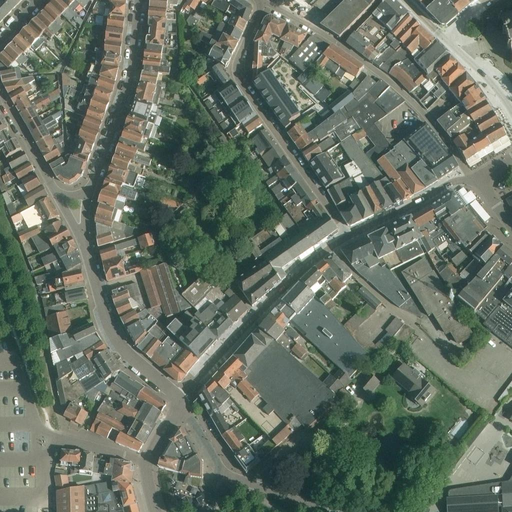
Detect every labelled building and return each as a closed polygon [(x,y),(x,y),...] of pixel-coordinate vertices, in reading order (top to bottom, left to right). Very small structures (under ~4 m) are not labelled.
[(18,0),(1,0),(1,1),(12,11),(20,2),(18,0)] [(54,0),(51,4),(62,16),(69,23),(73,19),(81,26),(84,22),(77,15),(74,13),(60,0),(54,0)] [(81,6),(74,0),(60,0),(74,13),(81,6)] [(91,2),(88,0),(74,0),(81,6),(84,9),(90,2),(91,2)] [(150,0),(150,9),(151,9),(167,11),(170,11),(171,6),(177,7),(177,5),(180,6),(183,1),(178,1),(170,0),(150,0)] [(188,0),(183,9),(189,12),(190,9),(195,12),(202,0),(203,1),(202,3),(209,6),(213,0),(188,0)] [(233,8),(237,0),(215,0),(211,8),(226,15),(230,6),(233,8)] [(239,0),(237,0),(233,8),(241,13),(238,20),(247,24),(253,11),(251,7),(239,0)] [(285,0),(280,5),(300,16),(315,0),(285,0)] [(315,0),(300,16),(303,17),(319,0),(343,0),(345,2),(348,0),(351,4),(354,0),(315,0)] [(378,0),(354,0),(351,4),(348,0),(345,2),(343,0),(319,0),(303,17),(320,27),(340,39),(378,0)] [(375,51),(391,33),(408,15),(392,0),(388,0),(373,16),(357,32),(354,33),(346,44),(363,57),(368,61),(376,51),(375,51)] [(428,0),(422,6),(427,12),(440,0),(428,0)] [(440,0),(427,12),(441,27),(446,27),(458,16),(459,16),(458,16),(448,2),(449,0),(440,0)] [(470,6),(465,0),(449,0),(448,2),(458,16),(470,6)] [(12,11),(1,1),(0,1),(0,16),(3,20),(12,11)] [(62,16),(51,4),(44,12),(60,27),(63,24),(58,19),(62,16)] [(127,6),(105,4),(105,10),(111,11),(110,17),(109,17),(125,19),(127,6)] [(150,9),(149,19),(151,19),(167,21),(176,22),(176,16),(167,15),(167,11),(151,9),(150,9)] [(511,10),(511,11),(511,12),(511,14),(503,17),(502,14),(500,15),(500,18),(498,19),(498,21),(501,20),(505,32),(502,33),(503,36),(506,35),(509,47),(507,48),(507,50),(510,50),(511,55),(511,61),(511,62),(511,64),(511,10)] [(44,12),(37,19),(55,36),(62,29),(60,27),(44,12)] [(190,15),(186,22),(188,25),(194,28),(199,21),(190,15)] [(391,33),(375,51),(376,51),(368,61),(373,64),(415,22),(409,16),(408,15),(391,33)] [(125,19),(109,17),(103,17),(102,29),(107,29),(123,31),(125,19)] [(238,20),(232,17),(231,20),(225,17),(223,21),(220,20),(219,22),(222,23),(226,26),(243,34),(247,24),(238,20)] [(265,22),(255,44),(263,44),(275,53),(278,46),(269,42),(271,37),(273,36),(281,39),(287,25),(273,18),(265,22)] [(55,36),(37,19),(28,28),(40,38),(44,34),(51,41),(55,36)] [(151,19),(149,19),(147,32),(168,35),(168,32),(166,32),(167,21),(151,19)] [(415,22),(373,64),(379,69),(402,47),(420,28),(415,22)] [(209,35),(207,37),(214,41),(213,42),(234,53),(239,42),(243,34),(226,26),(222,23),(215,38),(209,35)] [(287,25),(281,39),(280,41),(285,43),(280,54),(283,56),(286,51),(296,29),(287,25)] [(40,38),(28,28),(28,27),(20,37),(32,48),(36,52),(44,43),(40,38)] [(433,40),(420,28),(402,47),(379,69),(389,75),(395,67),(410,59),(419,49),(421,50),(433,40)] [(106,38),(106,43),(122,45),(123,31),(107,29),(106,38)] [(286,51),(283,56),(288,58),(293,47),(298,49),(303,41),(304,42),(307,35),(296,29),(286,51)] [(201,31),(198,39),(210,45),(207,50),(206,51),(204,54),(204,56),(209,59),(214,62),(220,66),(224,72),(226,72),(225,71),(225,69),(226,69),(227,68),(232,57),(234,53),(213,42),(214,41),(207,37),(209,35),(201,31)] [(168,35),(147,32),(146,46),(164,48),(165,37),(168,37),(168,35)] [(32,48),(20,37),(13,44),(24,55),(32,48)] [(316,65),(332,47),(332,46),(330,48),(312,37),(289,61),(303,73),(306,70),(312,63),(313,63),(316,65)] [(395,67),(389,75),(397,80),(410,94),(418,88),(412,81),(422,72),(428,78),(433,72),(434,73),(450,56),(436,41),(435,42),(433,40),(421,50),(419,49),(410,59),(395,67)] [(122,45),(106,43),(105,52),(101,51),(95,50),(95,53),(103,54),(121,57),(122,45)] [(13,44),(4,52),(16,63),(20,67),(22,65),(23,67),(29,60),(24,55),(13,44)] [(253,74),(252,83),(261,77),(262,66),(262,58),(272,59),(277,55),(275,53),(263,44),(255,44),(253,65),(253,74)] [(145,52),(144,60),(161,62),(162,62),(164,48),(146,46),(145,52)] [(347,57),(332,47),(316,65),(313,63),(312,63),(322,72),(324,68),(335,75),(340,68),(347,57)] [(16,63),(4,52),(0,56),(0,61),(1,63),(8,69),(9,72),(16,71),(12,67),(16,63)] [(97,59),(96,67),(118,70),(121,57),(103,54),(102,60),(97,59)] [(451,56),(450,56),(434,73),(433,72),(428,78),(422,72),(412,81),(418,88),(421,85),(428,93),(435,87),(458,66),(450,57),(451,56)] [(363,68),(347,57),(340,68),(335,75),(341,80),(346,72),(356,79),(363,68)] [(143,68),(142,72),(163,75),(170,76),(170,70),(167,69),(167,63),(161,62),(144,60),(143,68)] [(220,66),(214,62),(208,66),(211,71),(223,88),(232,82),(226,72),(224,72),(220,66)] [(8,69),(1,63),(0,64),(0,72),(0,73),(2,84),(21,80),(20,70),(16,71),(9,72),(8,69)] [(458,66),(435,87),(439,91),(433,96),(438,100),(449,91),(448,90),(466,75),(458,66)] [(93,75),(101,78),(115,83),(119,70),(118,70),(96,67),(93,75)] [(306,70),(303,73),(304,73),(297,80),(302,84),(311,75),(310,74),(307,71),(306,70)] [(163,75),(142,72),(142,73),(140,84),(162,89),(165,90),(166,85),(161,84),(163,75)] [(261,77),(252,83),(253,84),(259,93),(275,81),(268,72),(261,77)] [(448,90),(449,91),(460,104),(461,105),(450,112),(437,123),(446,134),(461,121),(460,119),(464,115),(473,109),(486,102),(476,86),(466,74),(466,75),(448,90)] [(40,78),(42,86),(53,83),(51,75),(40,78)] [(91,81),(89,85),(113,94),(115,83),(101,78),(93,75),(91,81)] [(204,77),(196,83),(200,87),(207,81),(204,77)] [(21,80),(2,84),(10,96),(9,96),(15,106),(28,99),(25,94),(32,90),(29,85),(35,82),(33,78),(21,80)] [(315,96),(323,87),(314,78),(306,87),(315,96)] [(349,92),(329,109),(334,115),(345,107),(354,99),(358,103),(367,95),(375,85),(367,78),(352,96),(349,92)] [(345,107),(353,118),(362,131),(366,136),(383,158),(413,196),(426,190),(405,163),(393,149),(390,145),(389,144),(386,140),(381,134),(374,124),(387,115),(385,113),(381,109),(375,103),(390,88),(381,80),(375,85),(367,95),(358,103),(354,99),(345,107)] [(275,81),(259,93),(265,101),(281,90),(275,81)] [(223,88),(214,95),(220,103),(238,90),(232,82),(223,88)] [(140,84),(136,101),(152,105),(154,106),(157,107),(159,98),(162,89),(140,84)] [(113,94),(89,85),(85,95),(109,104),(113,94)] [(390,88),(375,103),(381,109),(397,95),(390,88)] [(59,90),(49,95),(51,98),(59,93),(59,90)] [(238,90),(220,103),(225,111),(243,98),(238,90)] [(281,90),(265,101),(271,110),(288,99),(281,90)] [(331,94),(327,90),(318,99),(322,103),(331,94)] [(44,102),(20,115),(26,125),(39,118),(36,113),(52,104),(51,103),(60,99),(59,93),(51,98),(44,102)] [(85,96),(82,106),(105,114),(109,104),(85,95),(85,96)] [(405,102),(397,95),(381,109),(385,113),(387,115),(391,112),(405,102)] [(28,99),(15,106),(20,115),(44,102),(42,99),(31,104),(28,98),(28,99)] [(249,106),(243,98),(225,111),(230,118),(249,106)] [(294,107),(288,99),(271,110),(278,119),(294,107)] [(135,101),(129,118),(158,128),(165,109),(157,107),(154,106),(152,105),(136,101),(135,101)] [(214,107),(209,101),(205,104),(209,110),(214,107)] [(461,121),(446,134),(451,140),(467,129),(474,124),(474,125),(493,113),(486,102),(473,109),(464,115),(460,119),(461,121)] [(105,114),(82,106),(79,105),(77,110),(88,114),(86,119),(101,124),(105,114)] [(255,115),(249,106),(230,118),(237,129),(242,125),(246,122),(246,121),(255,115)] [(300,116),(294,107),(278,119),(286,130),(291,127),(289,124),(300,116)] [(312,132),(306,136),(302,139),(302,140),(295,144),(301,152),(319,140),(320,142),(334,133),(340,143),(360,130),(353,118),(345,107),(334,115),(324,123),(316,130),(312,132)] [(215,109),(210,112),(214,118),(219,115),(215,109)] [(334,115),(329,109),(319,117),(324,123),(334,115)] [(39,118),(26,125),(31,135),(44,127),(61,117),(61,111),(42,122),(39,118)] [(500,125),(493,113),(474,125),(481,136),(477,139),(478,139),(482,137),(500,125)] [(0,153),(2,152),(6,159),(22,151),(20,148),(20,147),(18,144),(16,140),(14,141),(15,141),(12,143),(12,142),(10,139),(11,139),(10,138),(8,135),(8,134),(7,134),(7,132),(9,131),(8,129),(8,128),(6,125),(5,124),(2,126),(0,122),(0,117),(1,117),(1,116),(0,114),(0,153)] [(223,121),(219,115),(214,118),(219,124),(223,121)] [(246,122),(242,125),(249,135),(263,126),(255,115),(246,121),(246,122)] [(158,128),(129,118),(124,131),(125,132),(149,141),(149,140),(150,141),(153,142),(158,128)] [(101,124),(86,119),(86,120),(84,125),(81,124),(80,128),(83,129),(98,134),(101,124)] [(302,139),(306,136),(303,131),(312,125),(306,119),(294,127),(295,129),(288,134),(295,144),(302,140),(302,139)] [(44,127),(31,135),(37,145),(50,137),(47,131),(58,125),(55,120),(44,127)] [(229,129),(225,122),(220,126),(224,132),(229,129)] [(403,142),(409,149),(426,167),(438,182),(440,181),(459,167),(448,152),(426,124),(403,142)] [(506,137),(500,125),(482,137),(490,148),(491,147),(506,137)] [(478,139),(477,139),(471,128),(464,133),(471,143),(469,144),(477,156),(490,148),(482,137),(478,139)] [(98,134),(83,129),(80,136),(76,135),(75,137),(80,139),(95,145),(98,134)] [(239,135),(235,130),(229,135),(232,139),(239,135)] [(256,137),(252,140),(253,142),(258,149),(256,151),(260,155),(265,151),(267,154),(277,146),(265,131),(257,137),(256,137)] [(362,131),(351,137),(355,143),(366,136),(362,131)] [(149,141),(125,132),(120,145),(138,151),(144,154),(149,141)] [(50,137),(37,145),(42,154),(60,145),(64,143),(63,136),(55,140),(52,141),(50,137)] [(383,158),(366,136),(355,143),(374,167),(376,169),(382,177),(386,174),(377,163),(383,158)] [(469,144),(464,136),(453,144),(466,163),(477,156),(469,144)] [(355,143),(351,137),(340,144),(350,160),(351,160),(353,163),(359,169),(360,173),(383,212),(393,207),(383,190),(379,183),(384,179),(382,177),(376,169),(374,167),(355,143)] [(327,152),(336,147),(330,138),(317,147),(315,145),(302,154),(309,164),(323,156),(322,155),(327,152)] [(80,139),(73,158),(87,164),(95,145),(80,139)] [(403,142),(393,149),(405,163),(426,190),(438,182),(426,167),(409,149),(403,142)] [(65,154),(60,145),(42,154),(47,164),(61,157),(65,154)] [(120,145),(116,156),(131,162),(149,168),(152,161),(136,156),(138,151),(120,145)] [(265,151),(260,155),(262,158),(270,169),(271,169),(278,164),(285,158),(277,147),(277,146),(267,154),(265,151)] [(315,173),(333,161),(327,152),(322,155),(323,156),(309,164),(315,173)] [(6,176),(29,163),(28,162),(29,162),(23,153),(8,161),(11,167),(4,171),(6,176)] [(65,158),(62,160),(65,167),(67,166),(69,168),(84,174),(87,164),(73,158),(69,156),(65,158)] [(131,162),(116,156),(115,156),(112,166),(130,173),(138,176),(142,177),(144,171),(130,166),(131,162)] [(164,166),(166,159),(155,157),(154,163),(164,166)] [(277,176),(291,166),(285,158),(278,164),(271,169),(270,169),(267,171),(270,175),(274,172),(277,176)] [(413,196),(383,158),(377,163),(386,174),(382,177),(384,179),(386,178),(391,185),(403,202),(413,196)] [(65,167),(62,160),(50,167),(53,174),(65,167)] [(320,181),(338,169),(333,161),(315,173),(320,181)] [(3,178),(0,179),(0,189),(1,193),(8,190),(6,185),(17,178),(19,181),(35,173),(29,163),(6,176),(3,178)] [(359,169),(353,163),(344,167),(351,178),(353,177),(374,216),(383,212),(360,173),(359,169)] [(65,167),(53,174),(56,180),(58,179),(63,183),(70,186),(77,182),(80,177),(82,177),(84,174),(69,168),(67,166),(65,167)] [(134,189),(138,176),(130,173),(112,166),(108,175),(107,180),(123,185),(125,186),(127,186),(134,189)] [(282,184),(296,173),(291,166),(277,176),(266,184),(269,188),(280,180),(282,184)] [(326,189),(345,178),(338,169),(320,181),(326,189)] [(302,181),(296,173),(282,184),(272,191),(276,197),(286,189),(288,192),(293,188),(302,181)] [(28,195),(43,187),(35,175),(20,183),(16,185),(17,188),(22,185),(28,195)] [(353,177),(351,178),(328,192),(335,207),(347,225),(348,226),(348,227),(350,227),(351,228),(374,216),(353,177)] [(386,178),(384,179),(379,183),(383,190),(393,207),(403,202),(391,185),(386,178)] [(123,185),(107,180),(103,191),(119,197),(135,203),(139,204),(142,196),(122,189),(123,185)] [(310,192),(302,181),(293,188),(301,198),(310,192)] [(190,184),(187,193),(194,196),(202,188),(190,184)] [(43,187),(28,195),(23,198),(29,208),(48,197),(43,187)] [(306,209),(301,202),(296,196),(297,196),(293,190),(279,201),(288,214),(313,249),(328,238),(322,232),(320,233),(315,227),(313,228),(301,212),(306,209)] [(119,197),(103,191),(98,204),(101,205),(118,211),(122,212),(125,205),(117,202),(119,197)] [(7,192),(2,195),(7,207),(11,205),(12,204),(8,193),(7,192)] [(303,201),(301,202),(306,209),(317,201),(310,192),(301,198),(303,201)] [(453,193),(430,207),(437,219),(434,220),(439,230),(444,227),(443,225),(465,210),(465,209),(453,193)] [(18,235),(48,222),(60,218),(49,199),(11,219),(14,225),(18,235)] [(177,204),(162,199),(160,204),(176,208),(177,204)] [(486,222),(493,216),(478,199),(471,205),(486,222)] [(317,201),(306,209),(301,212),(313,228),(315,227),(320,233),(322,232),(328,238),(332,236),(334,237),(338,234),(338,231),(328,217),(317,201)] [(17,214),(12,204),(11,205),(7,207),(11,217),(17,214)] [(96,216),(96,225),(134,237),(134,236),(132,236),(134,229),(126,226),(114,222),(118,211),(101,205),(97,217),(96,216)] [(437,219),(430,207),(412,218),(411,218),(420,235),(426,231),(429,236),(439,230),(434,220),(437,219)] [(440,255),(448,248),(456,257),(484,231),(465,210),(443,225),(444,227),(439,230),(429,236),(429,237),(426,239),(434,251),(436,250),(440,255)] [(313,249),(288,214),(278,221),(292,241),(284,246),(295,261),(313,249)] [(411,218),(389,229),(405,262),(425,251),(428,255),(434,251),(426,239),(429,237),(429,236),(426,231),(420,235),(411,218)] [(48,222),(18,235),(21,243),(22,243),(39,236),(44,246),(38,249),(40,254),(53,249),(54,248),(71,239),(62,221),(50,228),(48,222)] [(134,237),(96,225),(95,225),(97,237),(98,248),(126,240),(134,237)] [(295,261),(284,246),(280,240),(270,226),(266,230),(261,233),(252,239),(260,249),(283,282),(287,278),(282,270),(286,267),(295,261)] [(405,262),(389,229),(368,239),(382,270),(387,267),(389,271),(405,262)] [(452,261),(452,262),(456,267),(467,257),(466,257),(469,254),(474,258),(492,239),(484,231),(456,257),(452,261)] [(103,263),(118,258),(117,253),(140,245),(141,251),(157,247),(153,235),(115,247),(100,251),(103,263)] [(71,239),(54,248),(57,253),(41,260),(45,268),(45,267),(51,265),(52,264),(63,259),(76,252),(78,252),(71,239)] [(260,249),(252,239),(244,245),(255,262),(257,261),(253,254),(260,249)] [(382,270),(368,239),(341,252),(351,266),(352,267),(360,276),(372,285),(380,293),(399,309),(421,318),(423,317),(411,299),(399,284),(389,271),(387,267),(382,270)] [(504,249),(492,239),(461,272),(457,276),(449,267),(440,276),(452,293),(462,283),(458,279),(460,277),(470,286),(504,249)] [(31,255),(35,250),(30,245),(26,250),(31,255)] [(283,282),(260,249),(253,254),(257,261),(263,257),(265,261),(266,262),(260,266),(275,288),(283,282)] [(511,255),(504,249),(470,286),(467,289),(457,299),(469,308),(466,312),(470,318),(474,313),(511,267),(511,255)] [(63,259),(52,264),(59,277),(60,276),(63,275),(80,266),(81,266),(78,259),(80,258),(76,252),(63,259)] [(334,255),(324,262),(337,277),(330,284),(339,294),(347,287),(344,284),(353,276),(334,255)] [(121,257),(118,258),(103,263),(108,283),(131,276),(140,273),(144,271),(142,265),(129,269),(130,272),(125,273),(121,257)] [(401,274),(428,317),(433,314),(444,330),(446,334),(450,332),(458,344),(472,336),(424,260),(401,274)] [(337,277),(324,262),(315,269),(323,278),(317,283),(332,301),(337,296),(339,294),(330,284),(337,277)] [(167,264),(144,271),(140,273),(142,281),(151,278),(160,306),(163,319),(165,318),(165,319),(182,313),(182,312),(187,310),(192,308),(181,297),(175,290),(167,264)] [(51,265),(45,267),(48,273),(54,271),(51,265)] [(451,265),(449,267),(457,276),(461,272),(457,269),(456,270),(451,265)] [(48,285),(45,285),(46,289),(47,289),(57,287),(57,288),(66,286),(65,284),(72,282),(72,281),(83,279),(82,272),(80,266),(63,275),(64,279),(60,280),(54,281),(54,282),(48,283),(48,285)] [(275,288),(260,266),(235,283),(252,308),(275,288)] [(511,267),(474,313),(486,322),(483,325),(493,333),(511,347),(511,267)] [(323,278),(315,269),(301,282),(316,298),(320,302),(325,308),(329,312),(336,306),(332,301),(317,283),(323,278)] [(210,270),(181,297),(192,308),(197,314),(199,316),(200,317),(213,305),(233,325),(238,320),(249,311),(235,296),(210,270)] [(51,273),(35,278),(37,286),(44,285),(43,282),(54,279),(52,273),(51,273)] [(151,278),(142,281),(151,309),(160,306),(151,278)] [(85,289),(83,279),(72,281),(72,282),(65,284),(66,286),(57,288),(57,287),(47,289),(48,294),(50,294),(57,292),(62,291),(62,294),(85,289)] [(301,282),(282,303),(283,304),(277,310),(290,323),(291,324),(302,335),(340,370),(350,378),(351,377),(353,380),(369,363),(367,361),(369,358),(366,354),(363,350),(360,346),(357,343),(353,339),(350,336),(343,327),(329,312),(325,308),(320,302),(316,298),(301,282)] [(137,284),(126,287),(130,300),(131,301),(139,309),(151,318),(159,325),(160,323),(159,322),(160,320),(163,319),(160,306),(151,309),(146,311),(142,306),(143,305),(137,284)] [(130,300),(126,287),(117,290),(110,292),(112,297),(115,307),(131,301),(130,300)] [(367,304),(376,311),(382,304),(363,287),(357,294),(367,304)] [(55,296),(57,307),(63,306),(67,305),(87,301),(87,297),(85,289),(62,294),(55,296)] [(131,301),(115,307),(116,308),(119,317),(120,319),(121,319),(133,314),(134,313),(135,311),(136,311),(136,310),(137,310),(138,310),(139,309),(131,301)] [(367,304),(363,308),(372,316),(377,312),(376,311),(367,304)] [(199,316),(197,314),(194,317),(195,317),(206,328),(210,331),(209,332),(218,341),(233,325),(213,305),(200,317),(199,316)] [(65,313),(63,306),(57,307),(44,310),(46,317),(47,325),(70,320),(68,312),(65,313)] [(197,314),(192,308),(190,311),(189,312),(194,317),(197,314)] [(372,316),(363,308),(359,312),(368,320),(372,316)] [(151,318),(139,309),(138,310),(137,310),(136,310),(136,311),(135,311),(134,313),(133,314),(121,319),(126,329),(125,330),(126,331),(147,320),(148,321),(151,318)] [(290,323),(277,310),(269,319),(294,343),(300,337),(290,328),(289,329),(287,327),(290,323)] [(359,312),(355,316),(363,324),(368,320),(359,312)] [(160,323),(159,325),(156,330),(167,340),(178,350),(183,345),(199,362),(217,342),(196,320),(189,314),(184,318),(183,316),(177,322),(176,322),(168,330),(160,323)] [(363,324),(355,316),(343,327),(350,336),(359,328),(363,324)] [(159,325),(151,318),(148,321),(147,320),(126,331),(131,340),(136,347),(154,328),(156,330),(159,325)] [(269,318),(260,329),(290,355),(293,353),(301,361),(307,354),(298,344),(297,345),(294,343),(269,319),(269,318)] [(401,330),(405,326),(396,318),(392,322),(401,330)] [(70,320),(47,325),(49,341),(50,340),(73,334),(77,332),(75,329),(73,330),(70,320)] [(401,330),(392,322),(389,327),(397,334),(401,330)] [(405,326),(401,330),(397,334),(393,339),(395,341),(401,347),(415,332),(410,328),(406,324),(405,326)] [(73,334),(50,340),(51,354),(63,349),(64,351),(78,344),(78,342),(97,335),(92,325),(77,332),(73,334)] [(397,334),(389,327),(385,331),(388,333),(393,339),(397,334)] [(167,340),(156,330),(154,328),(136,347),(151,360),(167,340)] [(362,332),(359,328),(350,336),(353,339),(362,332)] [(290,355),(260,329),(253,336),(233,358),(242,367),(239,370),(246,378),(243,380),(254,392),(293,432),(301,425),(308,433),(342,404),(335,395),(323,384),(290,355)] [(362,332),(353,339),(357,343),(365,335),(362,332)] [(388,333),(384,337),(391,345),(395,341),(393,339),(388,333)] [(63,349),(51,354),(51,355),(54,368),(67,362),(68,361),(67,361),(82,353),(84,353),(101,342),(97,335),(78,342),(78,344),(64,351),(63,349)] [(368,339),(365,335),(357,343),(360,346),(368,339)] [(391,345),(384,337),(380,341),(387,349),(391,345)] [(372,342),(368,339),(360,346),(363,350),(372,342)] [(178,350),(167,340),(151,360),(164,371),(163,371),(178,383),(181,383),(187,376),(199,362),(183,345),(178,350)] [(387,349),(380,341),(376,345),(383,353),(387,349)] [(67,362),(54,368),(55,373),(57,384),(107,351),(101,342),(84,353),(82,353),(85,357),(77,362),(71,365),(69,367),(67,362)] [(375,346),(372,342),(363,350),(366,354),(375,346)] [(376,345),(375,346),(366,354),(373,362),(383,353),(376,345)] [(107,351),(57,384),(63,410),(71,403),(82,397),(94,389),(96,387),(102,384),(121,372),(107,351)] [(242,367),(233,358),(220,372),(242,395),(240,398),(244,402),(254,392),(243,380),(246,378),(239,370),(242,367)] [(422,409),(436,392),(404,364),(392,379),(409,394),(407,396),(422,409)] [(352,381),(350,378),(340,370),(333,378),(331,375),(323,384),(335,395),(344,387),(344,388),(352,381)] [(220,372),(213,380),(241,410),(270,440),(271,441),(277,447),(293,432),(254,392),(244,402),(240,398),(242,395),(220,372)] [(124,390),(162,413),(166,407),(166,404),(144,388),(121,373),(114,384),(118,386),(120,388),(124,390)] [(369,396),(380,383),(368,373),(357,386),(369,396)] [(213,380),(205,388),(220,413),(222,416),(231,407),(237,413),(241,410),(213,380)] [(96,387),(94,389),(100,392),(104,394),(108,387),(102,384),(96,387)] [(220,413),(205,388),(198,396),(211,418),(220,413)] [(100,392),(94,389),(82,397),(94,404),(100,392)] [(344,402),(349,397),(343,389),(337,394),(344,402)] [(124,390),(117,401),(156,423),(162,413),(124,390)] [(107,396),(103,403),(152,431),(156,423),(117,401),(107,396)] [(71,403),(63,410),(62,410),(64,417),(64,418),(82,427),(88,415),(81,411),(82,409),(71,403)] [(152,431),(103,403),(98,413),(99,414),(128,429),(125,436),(143,446),(152,431)] [(220,413),(211,418),(222,436),(231,431),(222,416),(220,413)] [(128,429),(99,414),(90,431),(107,440),(113,429),(121,434),(115,444),(126,449),(138,453),(143,446),(125,436),(128,429)] [(449,493),(448,493),(448,494),(449,504),(448,511),(493,511),(498,511),(498,508),(501,507),(502,507),(503,507),(503,508),(502,511),(511,511),(511,417),(511,420),(511,476),(509,482),(508,482),(507,482),(501,483),(471,488),(452,491),(451,491),(450,491),(450,492),(449,492),(449,493)] [(192,471),(202,474),(202,464),(187,438),(188,438),(183,430),(182,428),(177,428),(176,430),(177,430),(171,441),(176,444),(192,470),(192,471)] [(231,431),(222,436),(222,437),(232,450),(235,456),(244,449),(240,443),(245,440),(235,428),(231,431)] [(176,444),(171,441),(161,458),(162,458),(184,465),(189,467),(192,470),(176,444)] [(236,457),(234,458),(235,459),(246,474),(261,462),(257,457),(255,454),(251,448),(250,447),(249,446),(244,449),(235,456),(236,457)] [(267,447),(262,452),(266,457),(272,451),(267,447)] [(62,452),(61,466),(68,467),(68,463),(73,464),(72,467),(71,475),(74,474),(79,475),(82,454),(62,452)] [(94,456),(82,454),(79,475),(92,476),(93,469),(94,459),(94,456)] [(184,465),(162,458),(161,460),(160,463),(159,468),(187,476),(186,479),(191,480),(191,478),(202,480),(202,474),(192,471),(192,470),(189,467),(184,465)] [(101,468),(133,473),(135,467),(132,464),(120,462),(111,461),(111,463),(102,462),(101,468)] [(101,470),(99,470),(93,469),(95,469),(94,474),(113,477),(112,482),(132,485),(133,473),(101,468),(101,470)] [(57,492),(70,490),(67,476),(54,477),(57,492)] [(70,490),(57,492),(57,511),(138,511),(132,485),(112,482),(70,490)]
